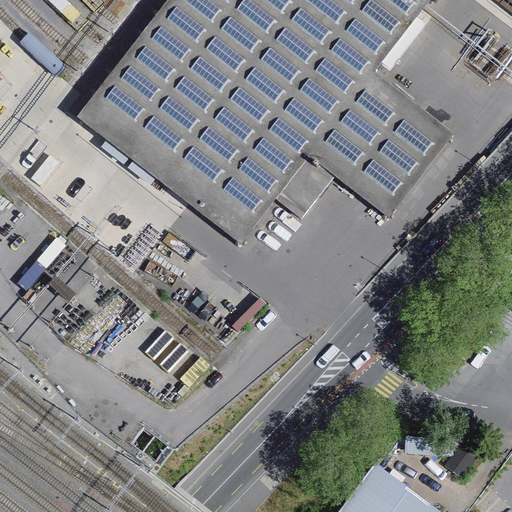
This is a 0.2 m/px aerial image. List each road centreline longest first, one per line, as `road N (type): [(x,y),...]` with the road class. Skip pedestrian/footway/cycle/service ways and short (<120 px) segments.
road 1 (tertiary): [(200,511),(370,344)]
road 2 (tertiary): [(370,344),(511,192)]
road 3 (residential): [(370,344),(399,373),(447,400),(511,412)]
